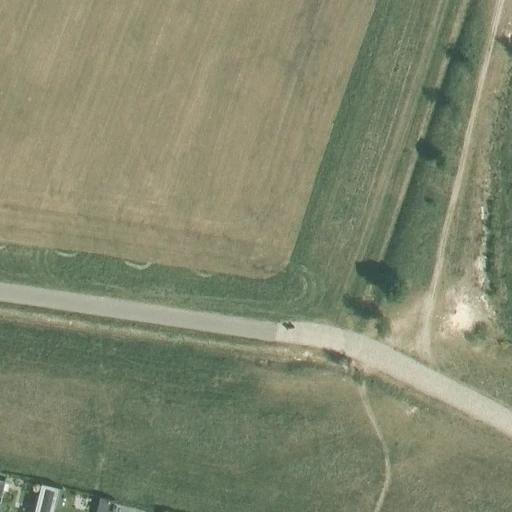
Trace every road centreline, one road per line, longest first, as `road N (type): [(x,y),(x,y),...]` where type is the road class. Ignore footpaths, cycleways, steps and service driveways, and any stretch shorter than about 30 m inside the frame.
road 1 (unclassified): [(0,291),(344,344),(511,427)]
road 2 (track): [(501,0),(411,376)]
